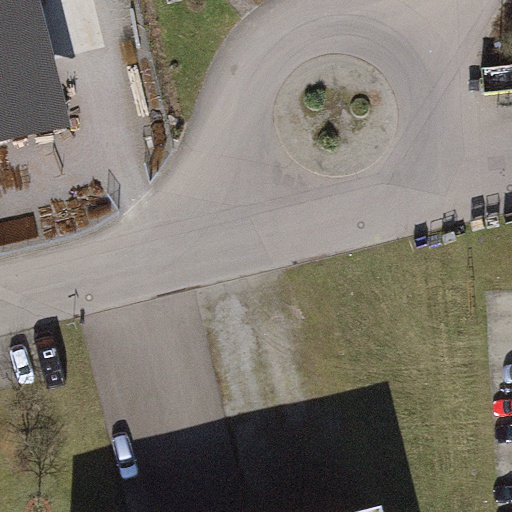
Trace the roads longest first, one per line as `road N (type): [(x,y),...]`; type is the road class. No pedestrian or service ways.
road 1 (residential): [(122,281),(219,163),(262,27),(314,8),(372,8),(425,46),(441,111),(403,202),(315,244)]
road 2 (track): [(175,216),(127,195),(76,0)]
road 3 (residential): [(315,244),(122,281)]
road 4 (residential): [(122,281),(0,311)]
